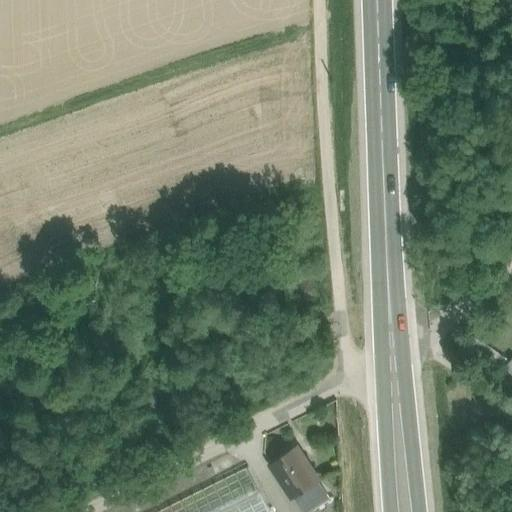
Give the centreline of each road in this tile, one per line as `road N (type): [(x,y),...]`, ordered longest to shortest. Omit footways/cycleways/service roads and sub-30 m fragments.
road 1 (track): [(326,0),(355,382)]
road 2 (secondary): [(377,0),(391,363)]
road 3 (residential): [(81,511),(391,363)]
road 4 (track): [(391,363),(511,270)]
road 5 (secondary): [(391,363),(405,511)]
